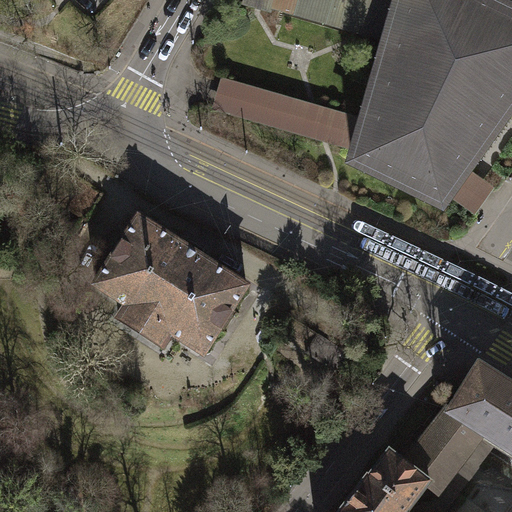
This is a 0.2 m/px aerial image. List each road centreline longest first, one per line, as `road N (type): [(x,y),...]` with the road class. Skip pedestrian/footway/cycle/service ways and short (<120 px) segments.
road 1 (secondary): [(118,121),(171,178),(447,311)]
road 2 (residential): [(297,511),(447,311)]
road 3 (secondary): [(188,0),(118,121)]
